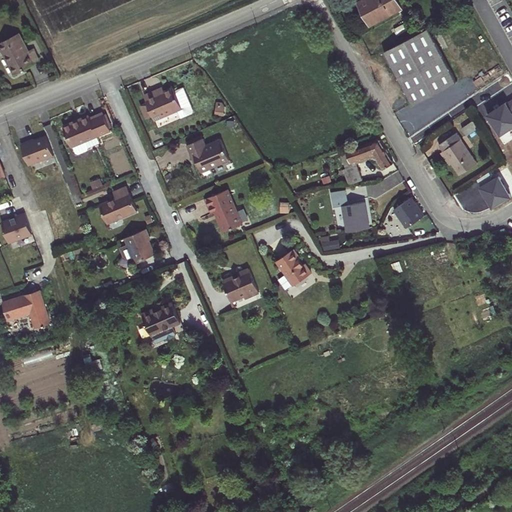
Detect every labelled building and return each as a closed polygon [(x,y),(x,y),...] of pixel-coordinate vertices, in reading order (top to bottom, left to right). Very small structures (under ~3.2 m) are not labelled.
[(362,0),(358,2),(370,25),(402,8),(398,0),(362,0)] [(460,21),(465,32),(476,27),(471,17),(460,21)] [(455,24),(443,29),(447,39),(460,34),(455,24)] [(384,52),(413,105),(457,82),(429,28),(384,52)] [(0,42),(0,45),(15,75),(41,62),(34,48),(29,51),(19,33),(0,42)] [(145,96),(155,119),(168,114),(171,123),(193,114),(195,110),(184,87),(175,91),(174,87),(159,94),(157,90),(145,96)] [(511,99),(488,114),(501,135),(511,128),(511,99)] [(148,102),(141,105),(146,118),(153,115),(148,102)] [(63,126),(72,146),(76,152),(79,154),(88,150),(89,147),(86,140),(97,135),(111,129),(110,127),(105,114),(103,112),(91,118),(89,115),(63,126)] [(462,129),(467,135),(479,127),(474,121),(462,129)] [(30,164),(55,154),(47,135),(31,141),(30,140),(22,143),(30,164)] [(97,135),(86,140),(89,147),(101,142),(97,135)] [(440,144),(444,151),(456,142),(452,136),(440,144)] [(198,162),(203,176),(213,172),(211,168),(230,160),(222,139),(206,145),(203,138),(188,145),(193,158),(195,157),(198,162)] [(462,139),(444,151),(452,163),(460,175),(478,163),(462,139)] [(375,154),(384,169),(394,163),(379,140),(341,154),(345,165),(358,160),(375,154)] [(441,152),(450,165),(452,163),(444,151),(441,152)] [(346,168),(358,164),(359,164),(358,160),(345,165),(346,168)] [(344,169),(349,185),(363,180),(358,164),(346,168),(344,169)] [(511,197),(511,195),(500,175),(494,178),(490,172),(477,179),(482,186),(479,187),(492,209),(511,197)] [(99,179),(92,182),(95,188),(102,185),(99,179)] [(117,198),(101,205),(108,223),(138,210),(128,186),(114,192),(117,198)] [(229,189),(205,199),(212,213),(217,212),(220,218),(219,218),(224,232),(243,224),(229,189)] [(369,228),(365,202),(349,205),(346,190),(332,192),(334,207),(344,205),(348,231),(354,230),(369,228)] [(395,209),(408,227),(425,216),(412,197),(395,209)] [(12,219),(2,223),(9,242),(33,233),(25,212),(16,215),(16,216),(12,218),(12,219)] [(409,231),(411,239),(414,239),(426,236),(424,227),(409,231)] [(136,262),(146,258),(156,254),(150,239),(152,238),(147,228),(126,237),(136,262)] [(324,250),(340,246),(338,239),(323,242),(324,250)] [(458,244),(464,261),(474,257),(468,240),(458,244)] [(294,248),(277,260),(295,285),(312,272),(306,263),(304,264),(300,258),(301,258),(294,248)] [(235,276),(224,280),(228,290),(233,301),(245,295),(247,298),(260,292),(250,268),(240,273),(241,275),(236,277),(235,276)] [(3,301),(9,320),(31,313),(35,327),(43,325),(44,326),(47,325),(46,324),(51,322),(40,290),(3,301)] [(375,295),(373,301),(382,304),(384,297),(375,295)] [(143,314),(152,335),(181,322),(173,303),(162,307),(163,308),(155,311),(154,309),(143,314)] [(230,381),(232,387),(240,384),(237,378),(230,381)] [(149,441),(154,447),(158,444),(153,438),(149,441)]
